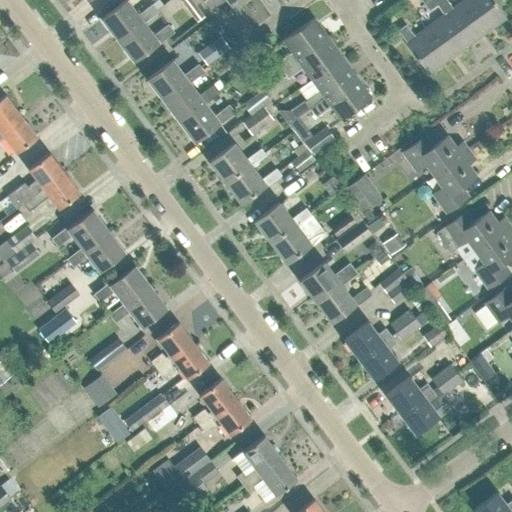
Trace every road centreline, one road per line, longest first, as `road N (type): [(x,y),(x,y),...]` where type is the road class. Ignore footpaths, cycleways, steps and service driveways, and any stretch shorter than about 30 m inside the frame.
road 1 (residential): [(396,511),(12,0)]
road 2 (residential): [(343,145),(407,100),(341,0)]
road 3 (residential): [(396,511),(511,427)]
